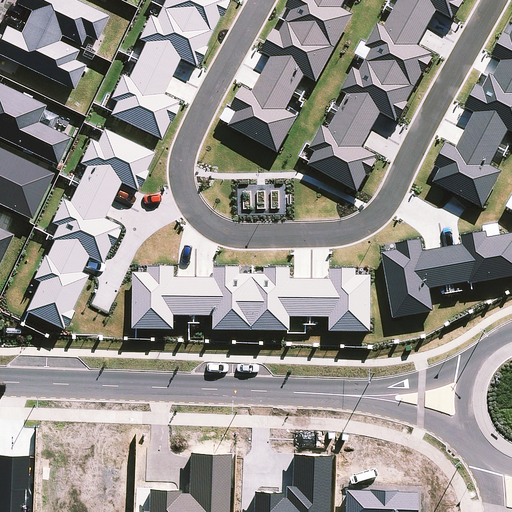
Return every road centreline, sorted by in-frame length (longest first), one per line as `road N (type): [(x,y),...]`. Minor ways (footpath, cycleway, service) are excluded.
road 1 (residential): [(256,0),(183,138),(180,170),(193,205),(251,227),(345,221),(381,208),(494,0)]
road 2 (unknown): [(85,386),(89,297),(368,280),(412,266),(466,233),(491,190)]
road 3 (residential): [(0,382),(462,400)]
